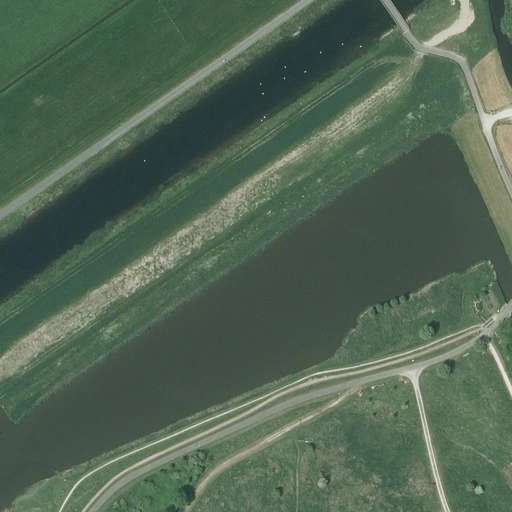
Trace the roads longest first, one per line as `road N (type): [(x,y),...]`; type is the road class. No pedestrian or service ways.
road 1 (unknown): [(486,328),(275,396),(124,471),(83,511)]
road 2 (track): [(445,511),(411,368)]
